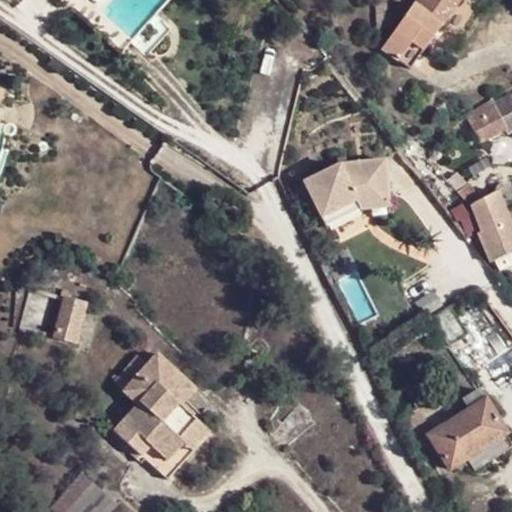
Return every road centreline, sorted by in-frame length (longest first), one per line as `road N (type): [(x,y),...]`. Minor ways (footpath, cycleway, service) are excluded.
road 1 (residential): [(425,511),(261,185)]
road 2 (unknown): [(298,259),(266,363),(285,411),(324,455)]
